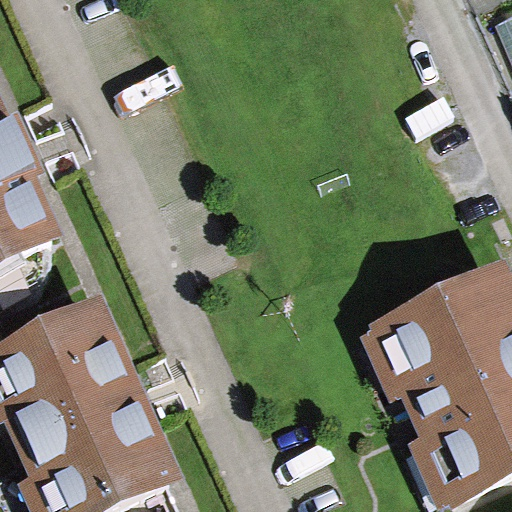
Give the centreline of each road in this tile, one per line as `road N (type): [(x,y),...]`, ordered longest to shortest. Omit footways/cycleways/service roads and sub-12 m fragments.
road 1 (residential): [(254,511),(36,0)]
road 2 (residential): [(425,0),(511,193)]
